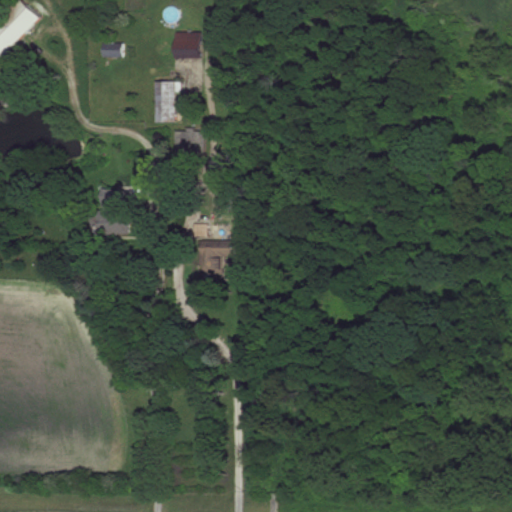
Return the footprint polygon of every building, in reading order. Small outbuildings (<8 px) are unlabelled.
[(0,50),(6,56),(45,17),(27,0),(21,0),(0,20),(0,50)] [(174,57),(201,57),(201,32),(174,32),(174,57)] [(122,44),(102,44),(102,57),(122,57),(122,44)] [(155,123),(177,123),(177,81),(155,81),(155,123)] [(103,217),(94,217),(94,233),(133,233),(133,211),(120,211),(120,188),(103,188),(103,217)] [(237,256),(237,247),(206,247),(206,256),(237,256)]
